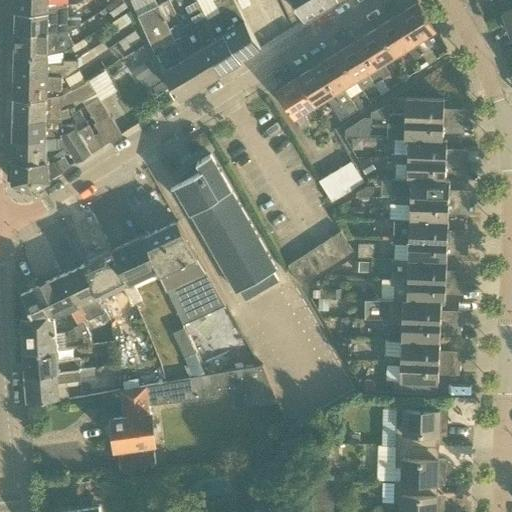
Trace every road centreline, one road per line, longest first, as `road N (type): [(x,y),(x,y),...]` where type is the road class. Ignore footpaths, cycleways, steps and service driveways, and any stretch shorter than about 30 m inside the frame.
road 1 (residential): [(0,227),(226,96)]
road 2 (residential): [(509,360),(506,131)]
road 3 (residential): [(226,96),(383,0)]
road 4 (residential): [(504,511),(509,360)]
road 5 (residential): [(305,219),(226,96)]
road 6 (residential): [(506,131),(446,0)]
